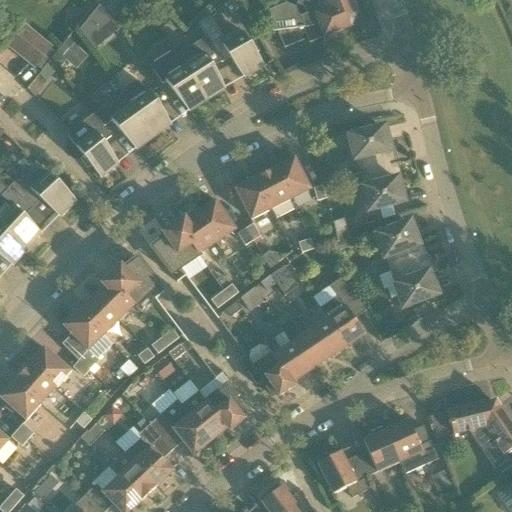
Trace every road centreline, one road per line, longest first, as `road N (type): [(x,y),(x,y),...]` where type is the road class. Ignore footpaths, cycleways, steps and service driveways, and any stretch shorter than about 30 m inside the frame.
road 1 (residential): [(0,337),(147,195),(227,141),(405,51)]
road 2 (residential): [(190,511),(275,439),(341,398),(494,330)]
road 3 (tertiary): [(494,330),(420,139),(405,51)]
